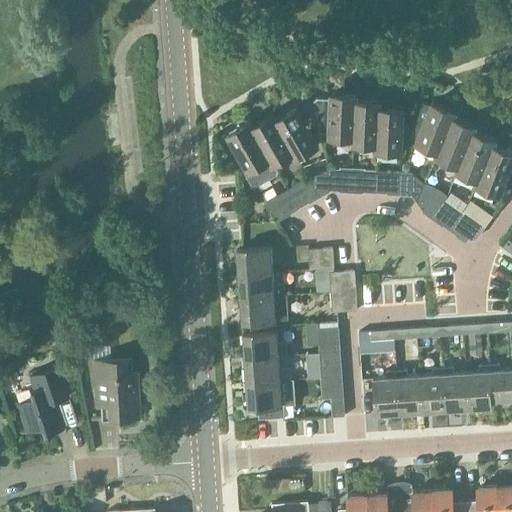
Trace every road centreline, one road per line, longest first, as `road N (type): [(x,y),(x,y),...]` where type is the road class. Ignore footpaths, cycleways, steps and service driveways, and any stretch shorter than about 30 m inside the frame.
road 1 (tertiary): [(205,459),(171,0)]
road 2 (residential): [(205,459),(511,440)]
road 3 (residential): [(0,487),(52,472),(205,459)]
